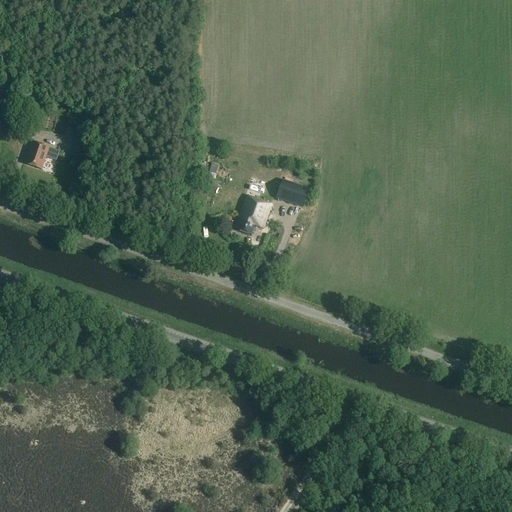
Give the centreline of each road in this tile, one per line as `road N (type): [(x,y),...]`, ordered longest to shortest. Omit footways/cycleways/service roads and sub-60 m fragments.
road 1 (tertiary): [(511,456),(0,276)]
road 2 (unclassified): [(511,383),(0,204)]
